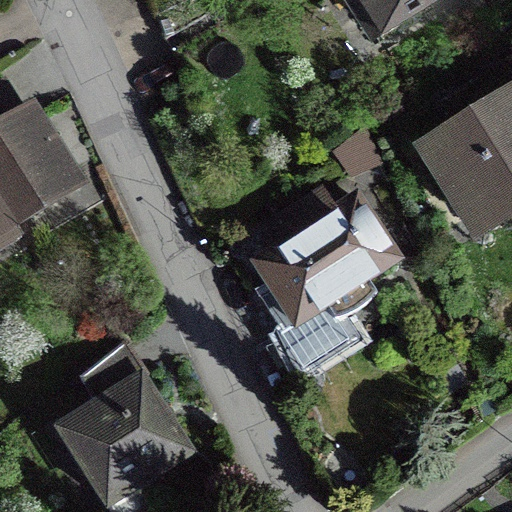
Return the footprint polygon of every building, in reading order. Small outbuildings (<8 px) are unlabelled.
[(344,0),(370,42),(439,0),(344,0)] [(511,85),(414,147),(478,248),(511,227),(511,85)] [(35,105),(0,124),(0,232),(81,187),(35,105)] [(353,186),(247,259),(292,320),(296,325),(327,305),(403,258),(353,186)] [(348,337),(327,305),(296,325),(292,320),(280,328),(299,365),(348,337)] [(155,386),(64,431),(104,511),(139,511),(202,481),(155,386)]
